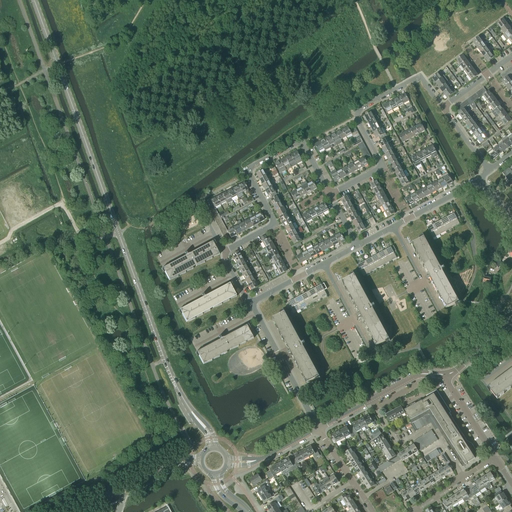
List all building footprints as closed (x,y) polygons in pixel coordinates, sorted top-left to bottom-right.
[(503,19),(497,23),(501,29),(507,24),(503,19)] [(504,34),(511,29),(507,24),(501,29),(504,34)] [(511,35),(511,30),(511,29),(504,34),(502,35),(506,40),(508,39),(511,35)] [(479,37),(472,42),(476,47),(483,42),(479,37)] [(480,52),(486,47),(483,42),(476,47),(480,52)] [(484,57),(490,52),(486,47),(480,52),(484,57)] [(487,62),(494,57),(490,52),(484,57),(487,62)] [(466,60),(463,55),(456,60),(460,65),(466,60)] [(470,65),(466,60),(460,65),(464,70),(470,65)] [(474,70),(470,65),(464,70),(467,75),(474,70)] [(471,80),(478,75),(474,70),(467,75),(471,80)] [(444,76),(441,71),(432,78),(436,83),(444,76)] [(506,78),(504,80),(502,81),(505,86),(511,81),(511,82),(511,81),(511,76),(510,75),(509,76),(506,78)] [(448,81),(444,76),(436,83),(439,88),(448,81)] [(439,88),(443,93),(452,86),(448,81),(439,88)] [(447,98),(456,92),(452,86),(443,93),(447,98)] [(484,94),(482,96),(486,101),(493,96),(489,91),(487,92),(484,94)] [(403,104),(409,101),(405,94),(399,97),(403,104)] [(493,96),(486,101),(488,104),(487,105),(488,107),(490,106),(496,101),(493,96)] [(397,107),(403,104),(399,97),(394,100),(397,107)] [(392,110),(397,107),(394,100),(388,103),(392,110)] [(496,101),(490,106),(492,108),(491,110),(492,112),(494,111),(500,106),(496,101)] [(388,103),(383,106),(387,113),(392,110),(388,103)] [(492,112),(491,112),(495,117),(497,116),(504,111),(500,106),(494,111),(492,112)] [(460,112),(461,113),(459,114),(462,119),(469,114),(469,113),(465,109),(463,110),(460,112)] [(504,111),(497,116),(501,121),(508,116),(504,111)] [(375,118),(372,112),(365,116),(368,122),(375,118)] [(469,113),(469,114),(462,119),(466,124),(473,119),(472,119),(474,117),(471,112),(469,113)] [(508,116),(501,121),(505,126),(509,122),(511,121),(508,116)] [(378,123),(375,118),(368,122),(371,127),(378,123)] [(476,124),(473,119),(466,124),(470,129),(476,124)] [(380,129),(378,123),(371,127),(373,132),(380,129)] [(419,134),(425,131),(421,124),(415,127),(419,134)] [(470,129),(473,134),(480,129),(480,128),(476,124),(470,129)] [(350,131),(348,127),(342,130),(346,137),(352,134),(350,131)] [(413,137),(419,134),(415,127),(410,130),(413,137)] [(473,134),(477,139),(484,134),(483,133),(485,132),(481,127),(480,128),(480,129),(473,134)] [(380,129),(373,132),(376,138),(378,137),(380,139),(386,136),(385,133),(383,134),(380,129)] [(346,137),(342,130),(337,133),(341,140),(346,137)] [(408,140),(413,137),(410,130),(404,133),(408,140)] [(341,140),(337,133),(331,136),(335,143),(341,140)] [(404,133),(399,136),(403,143),(408,140),(404,133)] [(481,143),(487,138),(484,134),(477,139),(481,143)] [(335,143),(331,136),(326,139),(330,146),(333,144),(334,146),(337,145),(335,143)] [(380,139),(381,141),(379,142),(382,148),(391,143),(388,138),(387,138),(386,136),(380,139)] [(501,140),(503,142),(507,148),(511,144),(508,138),(506,136),(501,140)] [(331,148),(330,146),(326,139),(320,142),(324,149),(325,151),(331,148)] [(315,145),(319,152),(324,149),(320,142),(315,145)] [(507,148),(503,142),(498,146),(502,152),(507,148)] [(391,143),(382,148),(385,154),(392,150),(393,149),(391,146),(392,145),(391,143)] [(432,158),(438,155),(433,146),(427,149),(432,158)] [(498,146),(493,150),(497,156),(502,152),(498,146)] [(432,158),(427,149),(421,152),(425,159),(431,156),(432,158)] [(395,155),(392,150),(385,154),(388,159),(395,155)] [(488,153),(492,159),(497,156),(493,150),(488,153)] [(301,159),(297,152),(292,155),(295,162),(297,164),(302,161),(301,159)] [(420,162),(425,159),(421,152),(416,155),(420,162)] [(395,155),(388,159),(391,165),(398,161),(397,161),(400,159),(397,154),(395,155)] [(291,168),(291,167),(290,165),(295,162),(292,155),(286,158),(291,168)] [(420,162),(416,155),(411,158),(416,167),(421,164),(420,162)] [(368,164),(366,160),(364,158),(364,157),(359,160),(362,167),(368,164)] [(291,168),(286,158),(281,161),(286,170),(291,168)] [(362,167),(359,160),(353,163),(357,170),(362,167)] [(284,168),(286,170),(281,161),(275,164),(279,171),(284,168)] [(391,165),(394,170),(401,166),(398,161),(391,165)] [(357,170),(353,163),(348,166),(351,173),(357,170)] [(509,168),(502,173),(509,181),(511,178),(511,165),(511,166),(511,167),(509,168)] [(351,173),(348,166),(342,169),(346,176),(351,173)] [(394,170),(396,175),(403,172),(401,166),(394,170)] [(346,176),(342,169),(337,172),(340,179),(346,176)] [(264,170),(257,173),(260,179),(267,175),(264,170)] [(337,172),(335,170),(330,173),(331,175),(335,182),(340,179),(337,172)] [(406,177),(403,172),(396,175),(399,181),(406,177)] [(447,185),(452,182),(447,173),(442,176),(447,185)] [(263,185),(270,181),(267,175),(260,179),(263,185)] [(443,178),(437,181),(441,188),(447,185),(442,176),(441,176),(443,178)] [(399,181),(402,186),(409,183),(406,177),(399,181)] [(377,180),(370,184),(373,190),(380,186),(377,180)] [(266,190),(273,186),(270,181),(263,185),(266,190)] [(307,184),(306,182),(311,191),(317,188),(313,181),(307,184)] [(436,191),(441,188),(437,181),(432,184),(436,191)] [(311,191),(306,182),(300,185),(306,194),(311,191)] [(238,186),(242,193),(245,191),(246,192),(245,192),(246,194),(249,192),(244,183),(238,186)] [(430,194),(436,191),(432,184),(426,187),(430,194)] [(300,185),(302,187),(296,190),(300,197),(306,194),(300,185)] [(242,193),(238,186),(232,189),(236,196),(242,193)] [(273,186),(266,190),(268,196),(271,194),(272,197),(279,193),(278,193),(277,194),(275,192),(273,186)] [(383,191),(380,186),(373,190),(376,195),(383,191)] [(426,187),(421,190),(425,197),(430,194),(426,187)] [(236,196),(232,189),(227,192),(231,198),(236,196)] [(291,193),(295,200),(300,197),(296,190),(291,193)] [(419,200),(425,197),(421,190),(416,193),(419,200)] [(386,197),(383,191),(376,195),(379,200),(386,197)] [(225,201),(227,204),(232,201),(231,198),(227,192),(221,194),(225,201)] [(278,196),(280,195),(279,193),(272,197),(273,199),(271,200),(274,206),(281,202),(278,196)] [(414,203),(419,200),(416,193),(410,196),(414,203)] [(225,201),(221,194),(216,197),(220,204),(225,201)] [(348,196),(341,199),(344,205),(351,201),(348,196)] [(410,196),(405,199),(408,206),(414,203),(410,196)] [(213,204),(214,207),(220,204),(216,197),(211,200),(210,200),(207,201),(210,206),(213,204)] [(389,202),(386,197),(379,200),(382,206),(389,202)] [(347,211),(354,207),(351,201),(344,205),(347,211)] [(284,208),(284,207),(281,202),(274,206),(277,211),(284,208)] [(392,208),(389,202),(382,206),(385,211),(392,208)] [(328,210),(325,203),(319,206),(323,213),(328,210)] [(284,207),(284,208),(277,211),(280,217),(287,213),(285,209),(288,208),(286,206),(284,207)] [(323,213),(319,206),(314,209),(317,216),(323,213)] [(350,216),(357,212),(354,207),(347,211),(350,216)] [(388,217),(395,213),(392,208),(385,211),(388,217)] [(317,216),(314,209),(308,212),(312,219),(317,216)] [(303,215),(306,222),(312,219),(308,212),(303,215)] [(353,222),(359,218),(357,212),(350,216),(353,222)] [(457,212),(447,217),(453,227),(460,224),(457,218),(459,217),(457,212)] [(261,215),(260,213),(254,216),(258,223),(264,220),(263,219),(266,218),(264,214),(261,215)] [(287,213),(280,217),(283,222),(290,219),(287,213)] [(258,223),(254,216),(249,219),(253,226),(258,223)] [(447,217),(441,220),(446,231),(453,227),(447,217)] [(356,227),(362,223),(359,218),(353,222),(356,227)] [(253,226),(249,219),(243,222),(247,229),(253,226)] [(286,228),(293,224),(290,219),(283,222),(286,228)] [(441,220),(434,224),(439,235),(446,231),(441,220)] [(237,222),(238,225),(242,232),(247,229),(243,222),(241,223),(240,221),(237,222)] [(358,232),(365,229),(362,223),(356,227),(358,232)] [(289,233),(295,229),(293,224),(286,228),(289,233)] [(434,224),(427,228),(433,238),(439,235),(434,224)] [(232,228),(236,235),(242,232),(238,225),(232,228)] [(236,235),(232,228),(227,231),(228,234),(231,238),(236,235)] [(295,229),(289,233),(292,239),(299,235),(298,235),(301,233),(298,228),(295,229)] [(344,240),(341,233),(335,236),(339,243),(344,240)] [(294,244),(301,240),(299,235),(292,239),(294,244)] [(262,241),(265,247),(272,244),(269,238),(266,239),(264,236),(260,238),(262,241)] [(339,243),(335,236),(330,239),(333,246),(339,243)] [(441,269),(424,237),(412,244),(447,308),(459,302),(442,270),(445,269),(444,267),(441,269)] [(333,246),(330,239),(324,242),(328,249),(333,246)] [(163,268),(169,280),(218,254),(212,242),(163,268)] [(328,249),(324,242),(319,245),(322,252),(328,249)] [(268,253),(275,249),(272,244),(265,247),(268,253)] [(308,251),(311,258),(317,255),(313,248),(312,245),(306,248),(308,251)] [(313,248),(317,255),(322,252),(319,245),(313,248)] [(393,246),(384,251),(390,261),(397,258),(394,252),(396,251),(393,246)] [(275,249),(268,253),(271,258),(278,255),(275,249)] [(233,253),(235,256),(233,257),(236,263),(243,259),(240,253),(239,254),(237,251),(233,253)] [(308,251),(302,254),(306,261),(311,258),(308,251)] [(384,251),(377,254),(383,265),(390,261),(384,251)] [(297,257),(300,264),(306,261),(302,254),(297,257)] [(377,254),(371,258),(376,269),(383,265),(377,254)] [(274,264),(281,260),(278,255),(271,258),(274,264)] [(243,259),(236,263),(239,269),(248,263),(245,258),(243,259)] [(371,258),(364,262),(370,272),(376,269),(371,258)] [(277,269),(284,265),(281,260),(274,264),(277,269)] [(364,262),(357,265),(363,276),(370,272),(364,262)] [(242,274),(251,269),(248,263),(239,269),(242,274)] [(277,269),(280,274),(287,271),(284,265),(277,269)] [(251,275),(254,274),(251,269),(242,274),(245,279),(252,276),(251,275)] [(371,306),(354,275),(342,281),(359,312),(357,313),(358,316),(357,316),(357,317),(360,315),(377,346),(389,339),(372,308),(375,306),(374,304),(371,306)] [(248,285),(255,281),(252,276),(245,279),(248,285)] [(250,290),(257,286),(255,281),(248,285),(250,290)] [(180,310),(186,322),(235,296),(229,283),(180,310)] [(321,285),(315,288),(320,299),(327,295),(321,285)] [(315,288),(308,292),(314,302),(320,299),(315,288)] [(308,292),(301,295),(307,306),(314,302),(308,292)] [(301,295),(294,299),(300,310),(307,306),(301,295)] [(294,299),(285,304),(288,309),(290,308),(293,313),(300,310),(294,299)] [(285,312),(273,318),(307,383),(319,376),(308,355),(285,312)] [(196,352),(203,364),(252,337),(246,325),(196,352)] [(511,369),(488,387),(496,398),(511,386),(511,369)] [(442,402),(436,393),(427,398),(427,397),(425,398),(425,399),(425,400),(422,402),(421,400),(404,410),(411,423),(426,415),(423,417),(428,424),(428,425),(431,423),(435,430),(438,428),(462,467),(479,456),(471,443),(467,441),(451,416),(450,413),(449,413),(442,402)] [(405,414),(401,406),(393,410),(398,419),(402,417),(401,415),(405,414)] [(390,422),(393,420),(394,422),(398,419),(393,410),(386,414),(390,422)] [(370,418),(369,415),(363,418),(367,426),(373,422),(375,426),(377,424),(373,416),(370,418)] [(363,418),(357,421),(361,429),(367,426),(363,418)] [(358,435),(356,432),(361,429),(357,421),(352,424),(353,427),(351,428),(355,436),(358,435)] [(351,434),(352,437),(355,436),(351,428),(348,430),(347,427),(341,430),(345,438),(351,434)] [(379,429),(372,434),(374,438),(381,433),(379,430),(379,429)] [(336,442),(339,440),(345,438),(341,430),(332,435),(336,442)] [(376,446),(379,444),(386,440),(382,434),(373,440),(376,446)] [(389,445),(386,440),(379,444),(382,449),(389,445)] [(413,455),(418,451),(414,444),(408,448),(413,455)] [(392,450),(389,445),(382,449),(385,455),(392,450)] [(311,446),(305,449),(309,457),(312,455),(314,458),(319,455),(315,447),(313,449),(311,446)] [(351,448),(344,453),(348,458),(355,453),(351,448)] [(408,448),(403,451),(407,458),(408,457),(409,459),(411,457),(410,456),(413,455),(408,448)] [(309,457),(305,449),(300,452),(304,460),(309,457)] [(396,456),(392,450),(385,455),(389,460),(390,459),(393,458),(395,456),(396,456)] [(402,461),(407,458),(403,451),(398,454),(401,459),(402,461)] [(300,466),(298,463),(304,460),(300,452),(294,455),(295,458),(293,459),(297,468),(297,467),(300,466)] [(351,463),(358,459),(355,453),(348,458),(351,463)] [(360,457),(358,459),(351,463),(355,469),(362,464),(361,464),(364,462),(360,457)] [(290,461),(289,458),(283,461),(289,472),(297,468),(293,459),(290,461)] [(448,465),(451,463),(448,460),(445,462),(446,464),(447,466),(443,468),(447,475),(453,471),(448,465)] [(289,472),(283,461),(277,464),(281,472),(282,472),(284,475),(289,472)] [(269,469),(270,471),(273,476),(275,479),(278,478),(276,475),(281,472),(277,464),(272,467),(269,469)] [(355,469),(358,474),(365,469),(362,464),(355,469)] [(441,465),(438,467),(439,470),(438,471),(442,478),(447,475),(443,468),(441,465)] [(358,474),(361,479),(368,475),(365,469),(358,474)] [(437,482),(442,478),(438,471),(432,475),(437,482)] [(495,479),(490,472),(485,476),(491,485),(489,483),(495,479)] [(250,480),(253,486),(262,480),(258,474),(250,480)] [(339,482),(334,475),(328,479),(333,486),(339,482)] [(372,480),(368,475),(361,479),(365,484),(372,480)] [(437,482),(432,475),(427,478),(432,485),(437,482)] [(486,488),(491,485),(485,476),(479,479),(485,487),(486,488)] [(376,487),(386,480),(384,478),(375,484),(372,479),(372,480),(365,484),(368,489),(375,485),(376,487)] [(422,481),(426,488),(432,485),(427,478),(422,481)] [(333,486),(328,479),(323,482),(327,489),(333,486)] [(418,481),(418,484),(417,485),(421,492),(426,488),(422,481),(420,479),(418,481)] [(480,491),(485,487),(479,479),(474,482),(480,492),(480,491)] [(261,487),(256,490),(260,497),(268,492),(266,488),(269,486),(268,484),(269,483),(267,480),(259,485),(261,487)] [(318,485),(322,492),(327,489),(323,482),(318,485)] [(467,488),(472,497),(475,495),(480,492),(474,482),(469,486),(467,488)] [(318,485),(316,483),(314,484),(315,487),(313,488),(317,495),(322,492),(318,485)] [(410,485),(416,495),(421,492),(417,485),(415,486),(413,483),(410,485)] [(410,485),(407,487),(409,490),(406,491),(411,498),(416,495),(410,485)] [(393,491),(390,486),(384,489),(387,495),(393,491)] [(463,499),(465,502),(470,499),(470,498),(472,497),(467,488),(464,490),(464,489),(458,492),(463,499)] [(502,493),(500,490),(496,493),(494,494),(491,496),(492,499),(495,497),(499,503),(507,498),(503,492),(502,493)] [(401,495),(405,502),(411,498),(406,491),(401,495)] [(260,497),(264,502),(271,498),(273,500),(280,496),(277,492),(274,494),(273,493),(270,495),(268,492),(260,497)] [(458,492),(453,496),(458,503),(463,499),(458,492)] [(341,500),(342,499),(346,505),(353,500),(349,495),(346,497),(345,494),(339,498),(341,500)] [(273,504),(267,507),(269,511),(273,511),(279,508),(278,508),(281,506),(279,502),(281,501),(281,500),(283,499),(281,495),(280,496),(273,500),(274,503),(273,504)] [(452,506),(458,503),(453,496),(448,499),(452,506)] [(503,510),(500,511),(504,511),(511,508),(509,505),(511,504),(507,498),(499,503),(503,510)] [(443,502),(447,509),(452,506),(448,499),(443,502)] [(345,509),(347,507),(349,510),(356,506),(353,500),(346,505),(343,506),(345,509)]
